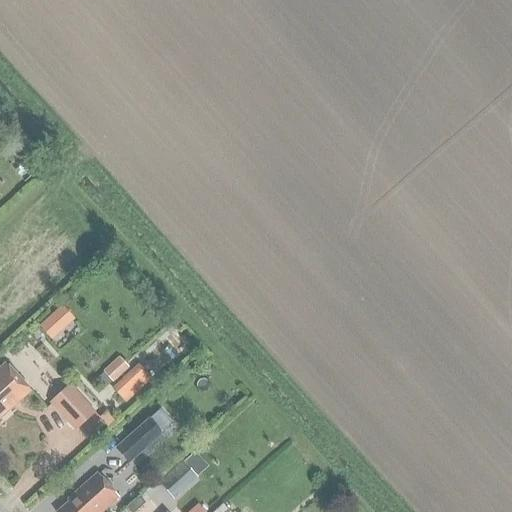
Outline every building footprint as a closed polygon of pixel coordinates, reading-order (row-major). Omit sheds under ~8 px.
[(38,327),(45,334),(58,322),(65,330),(75,321),(61,306),(38,327)] [(169,346),(163,351),(171,360),(177,355),(169,346)] [(129,369),(119,358),(102,373),(113,384),(129,369)] [(130,403),(155,376),(140,363),(115,390),(130,403)] [(6,364),(1,368),(0,369),(0,418),(30,391),(6,364)] [(95,412),(70,385),(50,404),(74,431),(95,412)] [(149,419),(115,449),(128,463),(162,433),(149,419)] [(159,483),(173,499),(197,478),(183,462),(159,483)] [(97,475),(85,485),(66,501),(68,503),(57,511),(102,511),(106,509),(106,508),(117,498),(97,475)] [(183,498),(197,511),(201,511),(210,503),(194,487),(183,498)] [(135,511),(144,503),(138,497),(125,509),(128,511),(135,511)]
